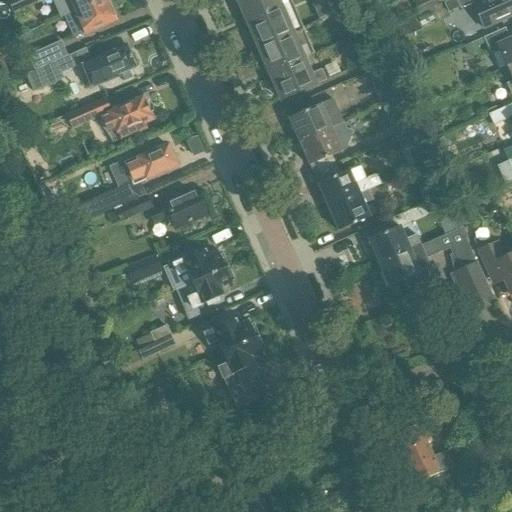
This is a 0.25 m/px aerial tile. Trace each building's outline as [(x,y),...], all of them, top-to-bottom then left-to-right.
[(13,14),(39,3),(37,0),(7,0),(13,14)] [(71,0),(76,11),(100,0),(56,0),(58,4),(67,0),(71,0)] [(105,0),(100,0),(76,11),(64,16),(74,38),(115,20),(105,0)] [(311,75),(308,67),(311,66),(307,57),(314,54),(291,2),(290,2),(289,0),(234,0),(279,102),(327,81),(322,70),(311,75)] [(326,0),(327,3),(332,15),(342,39),(352,35),(337,0),(326,0)] [(417,0),(423,13),(438,7),(435,0),(417,0)] [(455,0),(450,0),(443,3),(448,14),(460,8),(455,0)] [(511,0),(455,0),(460,8),(460,10),(472,4),(483,29),(511,16),(511,0)] [(314,9),(319,20),(332,15),(327,3),(314,9)] [(506,68),(510,66),(511,65),(511,38),(509,39),(505,29),(483,38),(490,55),(499,51),(506,68)] [(333,46),(337,57),(349,53),(344,42),(333,46)] [(476,42),(463,47),(469,59),(481,54),(476,42)] [(39,70),(68,57),(61,43),(33,55),(39,70)] [(132,58),(126,46),(91,62),(79,67),(89,90),(121,76),(120,74),(129,70),(134,68),(130,59),(132,58)] [(74,68),(69,56),(68,57),(39,70),(26,75),(34,93),(64,79),(62,74),(75,69),(74,68)] [(403,95),(390,63),(368,74),(381,104),(403,95)] [(0,71),(0,83),(10,80),(6,69),(0,71)] [(129,70),(120,74),(121,76),(123,83),(132,79),(129,70)] [(403,95),(381,104),(396,138),(418,128),(403,95)] [(146,103),(143,96),(100,115),(101,117),(102,127),(109,135),(113,144),(142,130),(140,125),(153,119),(150,113),(152,112),(153,105),(148,102),(146,103)] [(342,121),(339,114),(332,100),(288,119),(297,141),(342,121)] [(511,104),(488,115),(493,126),(511,118),(511,104)] [(56,120),(63,135),(92,122),(86,107),(56,120)] [(30,130),(24,118),(12,123),(17,135),(30,130)] [(342,121),(297,141),(308,166),(345,150),(352,132),(346,130),(342,121)] [(435,137),(439,127),(426,122),(422,132),(435,137)] [(418,128),(396,138),(410,171),(432,161),(418,128)] [(34,140),(30,130),(17,135),(22,146),(34,140)] [(70,209),(77,225),(139,198),(134,187),(178,167),(168,144),(124,163),(131,181),(123,185),(123,187),(70,209)] [(505,186),(511,182),(511,159),(496,167),(505,186)] [(432,161),(410,171),(425,204),(446,195),(432,161)] [(363,179),(354,183),(349,170),(315,184),(325,208),(367,190),(363,179)] [(456,178),(445,183),(449,192),(460,187),(456,178)] [(367,190),(325,208),(337,233),(370,219),(364,204),(372,201),(367,190)] [(196,192),(148,213),(153,222),(169,214),(176,229),(206,215),(196,192)] [(446,195),(425,204),(429,215),(445,209),(451,206),(446,195)] [(147,196),(128,205),(114,211),(107,215),(112,226),(119,222),(152,207),(147,196)] [(464,205),(453,209),(461,229),(472,224),(464,205)] [(416,235),(405,240),(399,227),(367,240),(378,264),(421,246),(416,235)] [(468,247),(460,229),(445,236),(449,246),(453,254),(468,247)] [(421,246),(378,264),(388,289),(403,282),(407,291),(435,278),(426,256),(436,252),(431,242),(421,246)] [(511,296),(511,254),(504,258),(498,242),(477,252),(488,277),(499,272),(510,297),(511,296)] [(190,283),(228,267),(222,254),(219,256),(217,251),(205,257),(203,252),(181,262),(180,260),(171,264),(177,278),(186,274),(190,283)] [(71,258),(75,269),(84,265),(79,255),(71,258)] [(131,285),(162,273),(155,256),(124,268),(131,285)] [(477,264),(458,272),(450,276),(454,286),(450,290),(460,313),(474,307),(473,305),(491,297),(477,264)] [(228,267),(190,283),(195,294),(186,299),(192,311),(202,306),(224,296),(222,292),(232,287),(230,282),(234,280),(228,267)] [(100,278),(95,268),(76,276),(81,287),(100,278)] [(253,324),(250,325),(247,320),(237,324),(236,321),(212,331),(212,330),(202,334),(208,347),(218,343),(222,352),(258,336),(253,324)] [(171,336),(166,326),(150,333),(155,343),(171,336)] [(175,346),(171,336),(155,343),(159,353),(175,346)] [(258,336),(222,352),(227,364),(217,368),(228,392),(229,391),(237,410),(268,397),(261,382),(241,391),(239,387),(241,386),(236,375),(256,366),(253,361),(263,357),(261,352),(265,350),(258,336)] [(378,344),(363,350),(373,372),(387,365),(378,344)] [(464,408),(458,410),(419,428),(419,427),(394,438),(405,463),(400,466),(404,474),(409,472),(415,484),(451,468),(444,453),(433,458),(424,439),(435,434),(436,437),(470,422),(464,408)] [(511,451),(501,456),(479,465),(486,482),(500,476),(503,483),(510,480),(511,483),(511,482),(511,451)]
